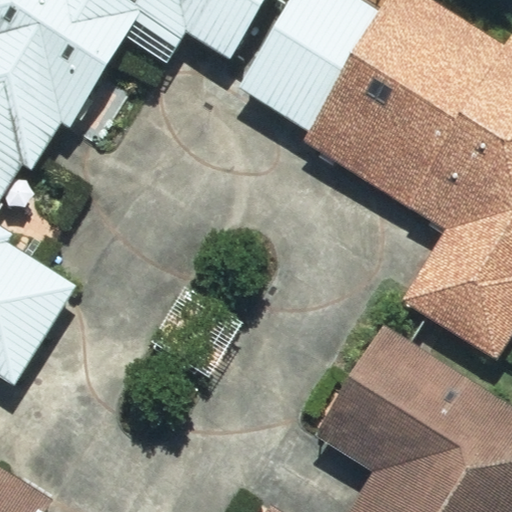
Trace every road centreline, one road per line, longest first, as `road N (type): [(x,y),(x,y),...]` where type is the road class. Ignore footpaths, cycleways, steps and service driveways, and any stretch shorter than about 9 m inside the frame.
road 1 (residential): [(187,201),(213,179),(260,178),(298,193),(333,238),(336,273),(314,326),(198,511)]
road 2 (residential): [(140,511),(60,457),(55,429),(187,201)]
